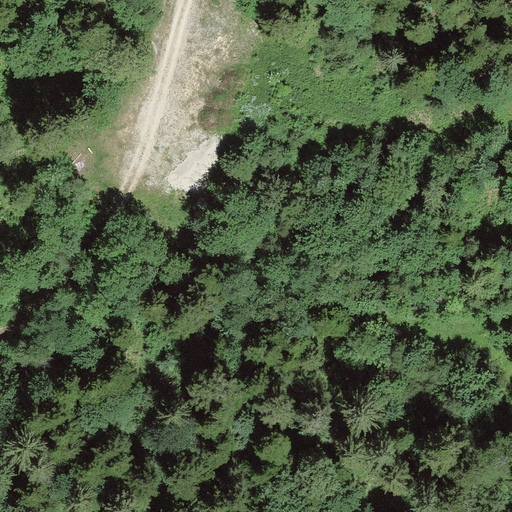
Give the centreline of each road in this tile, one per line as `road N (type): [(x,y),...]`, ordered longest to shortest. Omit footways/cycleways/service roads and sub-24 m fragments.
road 1 (track): [(127,188),(187,0)]
road 2 (track): [(127,188),(38,306),(0,333)]
